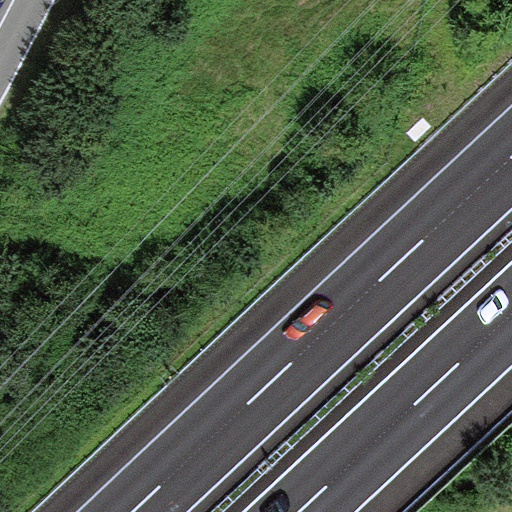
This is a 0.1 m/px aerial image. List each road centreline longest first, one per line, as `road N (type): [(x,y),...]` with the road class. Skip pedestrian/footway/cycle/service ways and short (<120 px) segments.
road 1 (motorway): [(511,158),(133,511)]
road 2 (motorway): [(299,511),(511,314)]
